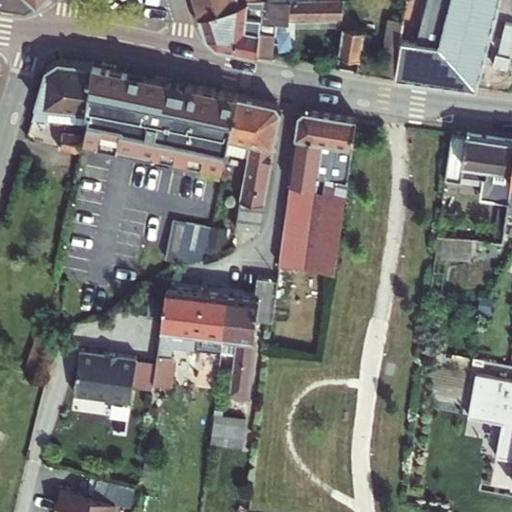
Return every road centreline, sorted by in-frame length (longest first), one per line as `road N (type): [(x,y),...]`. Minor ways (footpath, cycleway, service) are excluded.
road 1 (residential): [(298,82),(271,247),(184,272)]
road 2 (tertiary): [(298,82),(511,114)]
road 3 (tertiary): [(37,34),(192,59)]
